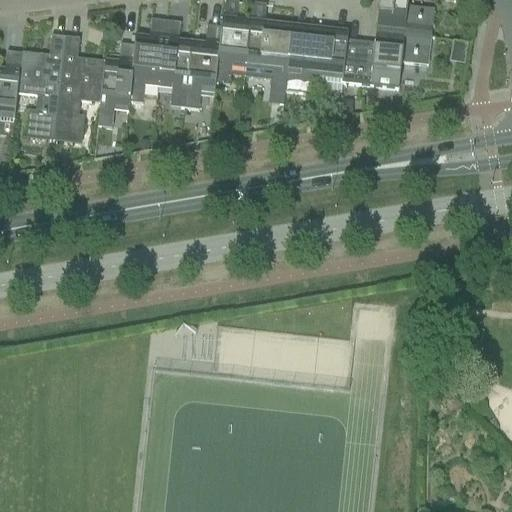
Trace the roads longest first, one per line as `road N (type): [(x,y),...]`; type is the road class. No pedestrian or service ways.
road 1 (secondary): [(360,171),(0,231)]
road 2 (secondary): [(511,138),(360,171)]
road 3 (secondary): [(360,171),(511,163)]
